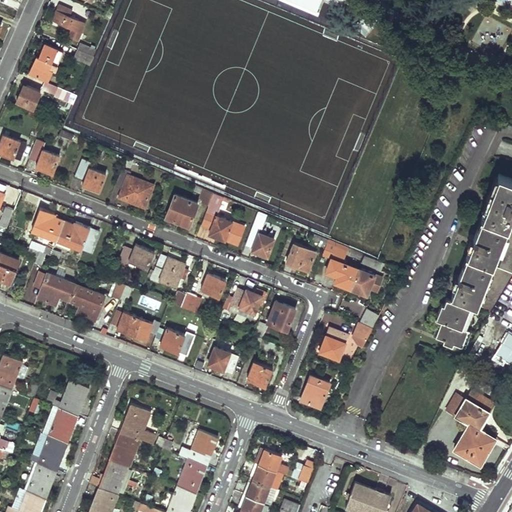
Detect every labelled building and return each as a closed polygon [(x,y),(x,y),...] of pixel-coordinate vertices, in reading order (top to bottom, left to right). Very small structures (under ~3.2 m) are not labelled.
[(71,27),(67,35),(77,39),(85,21),(70,15),(72,8),(58,2),(51,19),(71,27)] [(354,27),(366,35),(376,21),(364,12),(354,27)] [(32,62),(28,71),(48,79),(52,69),(54,69),(63,50),(44,41),(34,63),(32,62)] [(73,56),(90,64),(94,55),(76,48),(73,56)] [(24,82),(16,99),(33,106),(41,90),(24,82)] [(53,94),(72,102),(76,92),(57,85),(53,94)] [(0,140),(0,149),(20,157),(27,140),(4,131),(0,140)] [(44,139),(37,136),(29,154),(37,157),(35,162),(53,169),(59,153),(42,146),(44,139)] [(81,181),(99,188),(106,170),(88,163),(90,158),(81,154),(75,172),(84,175),(81,181)] [(133,198),(145,203),(154,181),(129,171),(130,168),(123,165),(116,182),(123,185),(122,186),(128,189),(126,193),(134,196),(133,198)] [(467,331),(460,328),(470,301),(492,310),(511,277),(511,176),(501,172),(452,294),(459,297),(458,300),(448,296),(445,302),(442,301),(436,316),(442,318),(436,335),(444,338),(443,341),(452,345),(454,342),(462,345),(467,331)] [(202,200),(209,203),(214,190),(197,183),(195,187),(202,190),(200,194),(204,196),(202,200)] [(198,199),(174,190),(165,212),(188,222),(198,199)] [(209,232),(237,243),(244,224),(217,214),(224,194),(214,190),(209,203),(201,224),(211,228),(209,232)] [(0,224),(6,227),(13,209),(5,206),(0,218),(0,224)] [(31,227),(56,237),(63,219),(53,214),(54,211),(40,206),(31,227)] [(63,219),(56,237),(90,251),(100,228),(75,219),(74,223),(63,219)] [(252,221),(244,241),(251,243),(251,245),(267,252),(274,234),(258,227),(259,224),(252,221)] [(324,245),(327,237),(318,233),(316,238),(320,240),(319,243),(324,245)] [(307,266),(315,246),(293,237),(285,258),(307,266)] [(128,258),(146,266),(153,248),(134,241),(132,248),(124,245),(117,260),(126,264),(128,258)] [(50,254),(52,248),(45,245),(44,247),(42,246),(41,250),(45,252),(50,254)] [(50,254),(59,257),(61,253),(58,252),(59,250),(52,248),(50,254)] [(41,265),(45,252),(41,250),(39,249),(34,263),(41,265)] [(160,251),(150,277),(157,279),(158,277),(176,284),(179,274),(184,276),(187,266),(183,264),(185,260),(160,251)] [(333,278),(350,284),(358,263),(334,254),(329,268),(336,271),(333,278)] [(0,275),(11,280),(16,266),(0,259),(0,275)] [(358,263),(350,284),(366,289),(368,284),(376,287),(382,272),(358,263)] [(200,286),(218,293),(225,276),(206,269),(200,286)] [(39,295),(58,303),(61,294),(71,299),(77,282),(49,271),(39,295)] [(113,294),(120,297),(126,283),(119,280),(113,294)] [(77,282),(71,299),(82,303),(79,311),(97,318),(106,294),(77,282)] [(120,297),(127,300),(133,285),(126,283),(120,297)] [(232,299),(255,309),(262,292),(247,286),(245,289),(237,286),(232,299)] [(172,301),(182,305),(187,291),(178,287),(172,301)] [(187,291),(182,305),(192,309),(198,293),(188,289),(187,291)] [(275,297),(267,318),(288,326),(296,305),(275,297)] [(143,315),(125,308),(118,326),(136,334),(143,315)] [(363,319),(374,324),(379,314),(369,308),(363,319)] [(153,319),(148,338),(154,339),(159,321),(153,319)] [(258,319),(253,332),(262,335),(267,322),(258,319)] [(362,341),(365,342),(373,325),(361,320),(356,335),(362,341)] [(321,349),(341,356),(350,332),(330,324),(321,349)] [(161,343),(188,353),(196,332),(187,328),(186,332),(168,325),(161,343)] [(511,330),(510,329),(509,330),(508,330),(506,334),(507,335),(505,337),(504,336),(502,339),(503,340),(496,352),(507,359),(506,360),(511,363),(511,362),(511,361),(511,330)] [(251,346),(257,348),(262,336),(256,334),(251,346)] [(210,362),(232,370),(239,353),(216,344),(210,362)] [(0,382),(13,387),(24,360),(4,352),(0,361),(0,382)] [(247,376),(266,384),(273,367),(254,359),(247,376)] [(302,398),(321,405),(330,380),(312,373),(302,398)] [(71,377),(60,405),(77,412),(82,400),(84,401),(91,385),(71,377)] [(40,383),(32,380),(27,393),(35,396),(40,383)] [(0,414),(2,415),(13,387),(0,382),(0,414)] [(51,389),(47,400),(53,403),(58,391),(51,389)] [(456,413),(470,421),(480,427),(489,412),(482,407),(487,399),(471,390),(467,397),(465,397),(456,413)] [(128,417),(123,429),(140,436),(151,441),(155,431),(144,427),(151,409),(131,401),(125,416),(128,417)] [(77,412),(60,405),(49,433),(68,441),(74,424),(73,423),(77,412)] [(0,445),(6,448),(9,440),(0,436),(0,420),(2,415),(0,414),(0,445)] [(455,447),(481,463),(496,437),(480,427),(470,421),(455,447)] [(183,444),(180,451),(189,455),(206,461),(210,449),(212,450),(218,436),(199,428),(191,447),(183,444)] [(115,441),(109,456),(129,464),(140,436),(123,429),(118,442),(115,441)] [(49,433),(41,430),(30,458),(38,461),(49,433)] [(68,441),(49,433),(38,461),(56,467),(60,455),(62,456),(68,441)] [(159,434),(156,442),(163,445),(166,436),(159,434)] [(174,440),(166,436),(163,445),(170,448),(174,440)] [(258,453),(255,461),(276,469),(282,453),(264,446),(260,454),(258,453)] [(206,461),(189,455),(177,483),(196,491),(203,474),(201,473),(206,461)] [(105,473),(100,485),(118,492),(129,464),(109,456),(103,473),(105,473)] [(56,467),(38,461),(27,488),(47,496),(53,480),(51,479),(56,467)] [(276,469),(255,461),(253,467),(255,468),(252,477),(275,486),(281,471),(276,469)] [(297,461),(291,475),(298,478),(299,476),(307,479),(312,467),(297,461)] [(91,474),(90,482),(98,483),(100,476),(91,474)] [(246,484),(243,492),(264,499),(269,501),(275,486),(252,477),(249,485),(246,484)] [(357,478),(347,504),(368,511),(384,511),(393,492),(386,490),(376,487),(376,486),(357,478)] [(196,491),(177,483),(167,511),(170,511),(186,511),(189,505),(196,491)] [(93,497),(88,511),(89,511),(110,511),(118,492),(100,485),(95,498),(93,497)] [(47,496),(27,488),(20,507),(11,503),(7,511),(38,511),(39,511),(40,511),(47,496)] [(258,511),(264,499),(243,492),(240,499),(243,500),(240,508),(250,511),(258,511)] [(282,500),(280,506),(296,511),(300,503),(294,500),(292,504),(282,500)] [(437,511),(418,500),(411,511),(437,511)] [(170,511),(167,511),(141,501),(138,507),(150,511),(170,511)]
